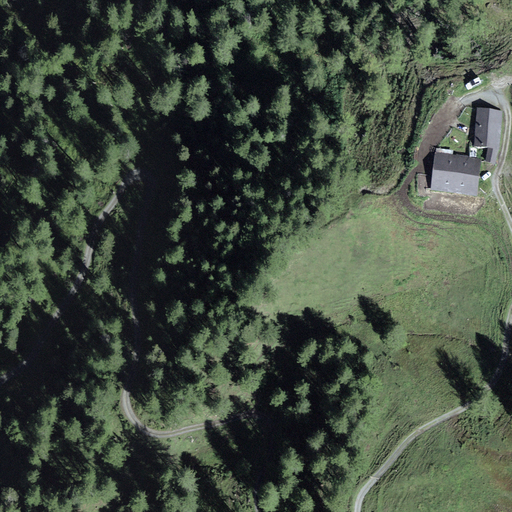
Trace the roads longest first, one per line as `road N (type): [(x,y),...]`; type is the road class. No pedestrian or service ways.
road 1 (track): [(0,384),(63,322),(127,178),(145,172),(149,192),(132,254),(140,390),(178,415),(253,394),(273,419),(251,460),(273,511)]
road 2 (track): [(352,511),(351,498),(416,431),(500,378),(511,325)]
